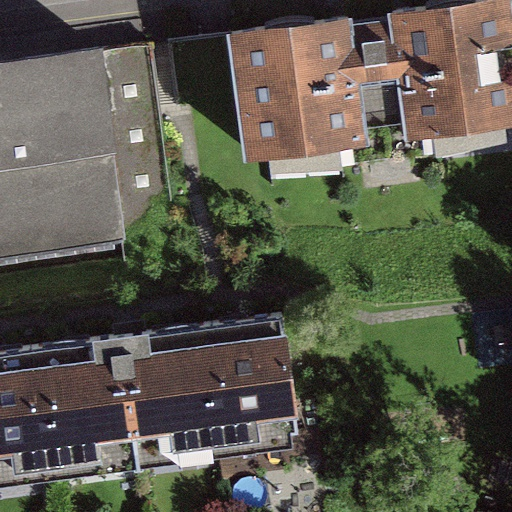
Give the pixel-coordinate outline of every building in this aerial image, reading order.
[(511,49),(505,0),(477,0),(221,35),(240,174),(511,136),(511,49)] [(0,263),(127,247),(102,48),(0,60),(0,263)] [(294,438),(277,319),(193,331),(210,450),(294,438)] [(193,331),(148,338),(165,456),(210,450),(193,331)] [(165,456),(148,338),(108,343),(125,462),(165,456)] [(125,462),(108,343),(24,356),(41,476),(125,462)] [(0,481),(41,476),(24,356),(0,359),(0,481)]
